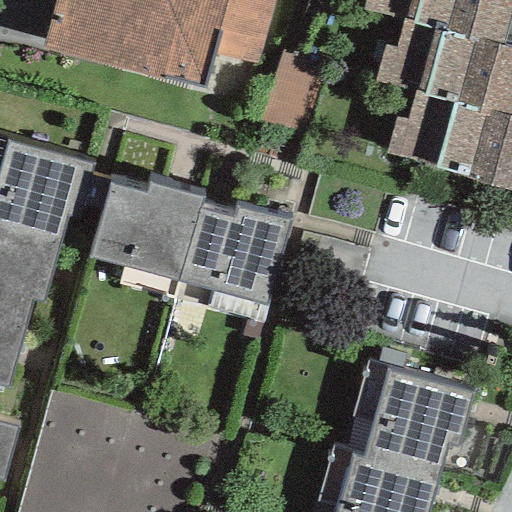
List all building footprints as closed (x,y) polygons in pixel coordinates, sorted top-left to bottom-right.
[(54,0),(42,47),(204,89),(215,54),(256,64),(274,0),(54,0)] [(404,19),(503,46),(511,8),(511,0),(364,0),(362,10),(404,19)] [(415,91),(511,118),(511,48),(503,46),(404,19),(396,48),(385,44),(376,81),(415,91)] [(326,63),(283,50),(262,118),(305,131),(326,63)] [(394,117),(385,154),(511,191),(511,118),(415,91),(407,120),(394,117)] [(0,233),(58,249),(67,217),(79,220),(93,166),(0,141),(0,233)] [(110,186),(89,258),(125,268),(120,285),(175,300),(179,284),(201,210),(204,199),(149,183),(145,196),(110,186)] [(175,300),(264,325),(291,222),(237,211),(235,219),(201,210),(175,300)] [(0,329),(23,336),(32,301),(42,305),(58,249),(0,233),(0,329)] [(0,386),(8,388),(23,336),(0,329),(0,386)] [(368,444),(443,467),(448,447),(459,450),(475,392),(368,361),(353,415),(375,421),(368,444)] [(19,428),(0,423),(0,481),(5,483),(19,428)] [(429,511),(443,467),(368,444),(365,455),(331,447),(315,502),(340,508),(338,511),(429,511)]
